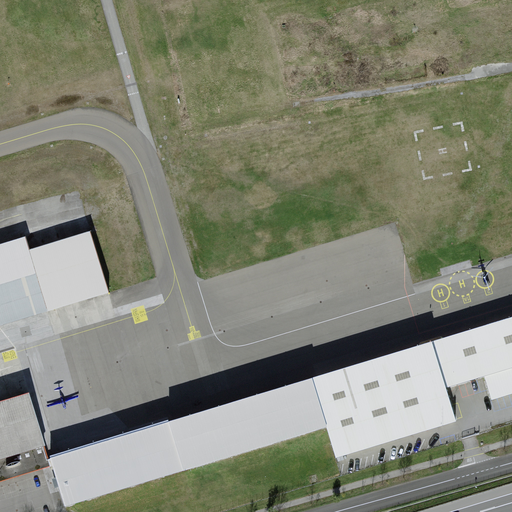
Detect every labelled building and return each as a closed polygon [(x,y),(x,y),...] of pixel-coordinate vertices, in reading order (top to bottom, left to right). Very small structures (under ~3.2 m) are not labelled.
[(333,7),(324,10),(328,23),(337,20),(333,7)] [(409,33),(401,35),(402,42),(411,39),(409,33)] [(379,81),(372,57),(351,63),(358,87),(379,81)] [(109,293),(91,233),(29,252),(25,238),(0,245),(0,328),(110,296),(109,293)] [(511,320),(471,334),(485,378),(493,402),(511,395),(511,320)] [(430,347),(444,391),(485,378),(471,334),(430,347)] [(51,460),(67,509),(184,472),(185,475),(328,430),(337,460),(454,423),(444,391),(430,347),(171,427),(170,423),(51,460)] [(0,402),(0,480),(50,466),(29,394),(0,402)]
